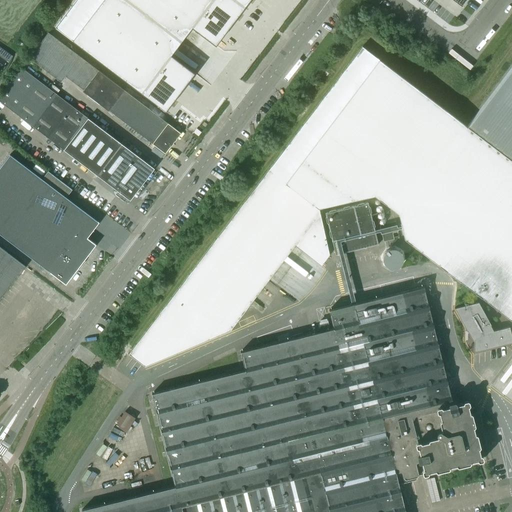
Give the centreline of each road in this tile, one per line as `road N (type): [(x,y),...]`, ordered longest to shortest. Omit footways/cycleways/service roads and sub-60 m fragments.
road 1 (tertiary): [(19,409),(328,0)]
road 2 (unclassified): [(392,0),(459,48),(500,0)]
